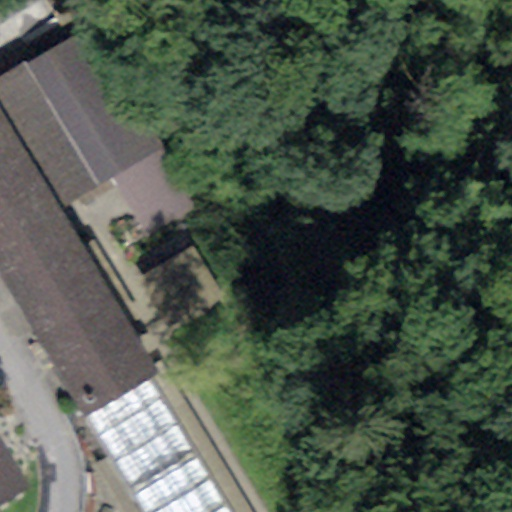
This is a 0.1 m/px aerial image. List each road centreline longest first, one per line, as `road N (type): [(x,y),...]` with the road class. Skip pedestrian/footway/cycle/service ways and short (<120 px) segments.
road 1 (unclassified): [(25,511),(47,421),(38,372),(0,313)]
road 2 (track): [(412,0),(511,170)]
